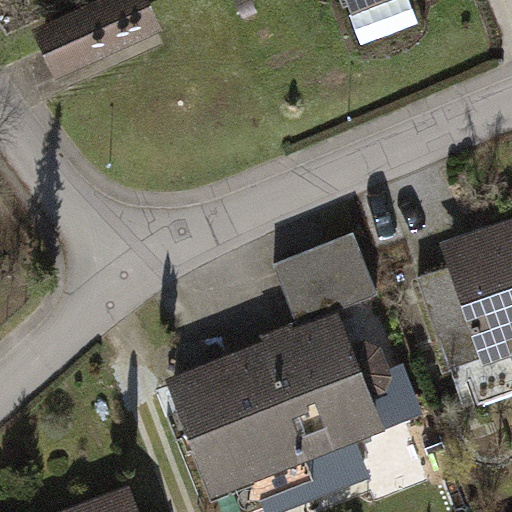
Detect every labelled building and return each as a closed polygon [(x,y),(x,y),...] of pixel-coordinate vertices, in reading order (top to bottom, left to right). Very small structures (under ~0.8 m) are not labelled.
[(98,0),(25,32),(48,85),(153,40),(135,0),(98,0)] [(336,0),(345,20),(397,0),(336,0)] [(456,274),(421,285),(454,386),(511,367),(511,224),(447,246),(456,274)] [(180,387),(221,494),(392,430),(350,320),(390,305),(367,242),(282,274),(306,339),(180,387)] [(64,511),(129,511),(122,491),(64,511)]
